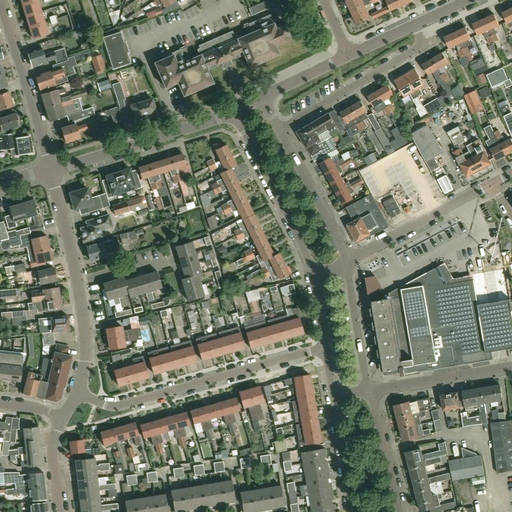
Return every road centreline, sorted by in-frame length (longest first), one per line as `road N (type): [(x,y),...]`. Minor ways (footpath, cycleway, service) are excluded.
road 1 (residential): [(76,393),(113,407),(325,346)]
road 2 (residential): [(279,129),(424,45),(414,24)]
road 3 (residential): [(50,170),(231,113)]
road 4 (residential): [(231,113),(312,274)]
road 5 (residential): [(50,170),(0,0)]
road 6 (residential): [(347,260),(493,183)]
road 7 (residential): [(347,260),(279,129)]
road 8 (residential): [(368,390),(511,367)]
road 9 (residential): [(368,390),(347,260)]
road 10 (residential): [(400,511),(368,390)]
